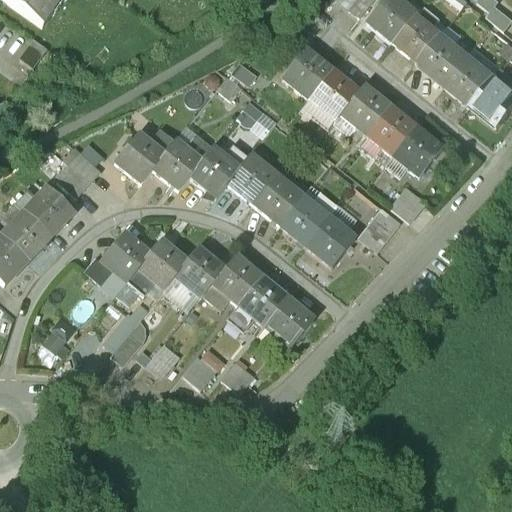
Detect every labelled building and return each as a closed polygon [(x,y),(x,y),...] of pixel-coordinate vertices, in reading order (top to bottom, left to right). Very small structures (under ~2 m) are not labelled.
[(1,0),(0,2),(39,30),(49,17),(46,15),(57,0),(1,0)] [(359,0),(348,14),(359,23),(377,0),(359,0)] [(413,20),(388,0),(386,0),(365,28),(390,49),(413,20)] [(458,16),(459,17),(468,7),(458,0),(443,0),(443,1),(460,14),(458,16)] [(485,23),(504,38),(511,27),(493,13),(498,8),(488,0),(483,0),(477,8),(489,18),(485,23)] [(478,14),(468,7),(459,17),(470,25),(478,14)] [(416,23),(413,20),(390,49),(416,69),(439,41),(447,32),(425,14),(416,23)] [(451,51),(439,41),(416,69),(443,91),(466,63),(472,55),(457,42),(451,51)] [(29,44),(15,62),(25,69),(23,73),(28,76),(44,54),(29,44)] [(329,77),(303,56),(280,84),(307,105),(329,77)] [(492,84),(466,63),(443,91),(469,112),(492,84)] [(492,84),(469,112),(495,133),(511,112),(511,100),(506,96),(511,89),(511,85),(499,75),(492,84)] [(356,98),(329,77),(307,105),(333,127),(338,120),(356,98)] [(387,113),(361,92),(356,98),(338,120),(364,142),(387,113)] [(413,134),(387,113),(364,142),(391,162),(413,134)] [(440,155),(413,134),(391,162),(417,184),(440,155)] [(162,161),(136,140),(113,168),(139,189),(150,175),(162,161)] [(183,155),(173,147),(162,161),(150,175),(176,196),(187,182),(199,168),(210,154),(195,141),(183,155)] [(236,175),(210,154),(199,168),(187,182),(214,203),(225,189),(236,175)] [(79,158),(70,167),(90,186),(99,178),(79,158)] [(274,182),(248,161),(236,175),(225,189),(251,211),(274,182)] [(70,167),(62,176),(82,195),(90,186),(70,167)] [(62,176),(53,185),(74,204),(82,195),(62,176)] [(301,203),(274,182),(251,211),(277,231),(301,203)] [(72,218),(45,193),(22,218),(48,243),(72,218)] [(389,213),(407,228),(424,209),(405,193),(389,213)] [(308,209),(301,203),(277,231),(305,252),(326,225),(336,212),(318,198),(308,209)] [(326,225),(305,252),(330,274),(353,245),(341,236),(351,224),(336,212),(326,225)] [(48,243),(22,218),(20,219),(13,213),(0,226),(0,227),(7,235),(0,241),(0,243),(25,267),(48,243)] [(380,214),(372,224),(391,239),(398,229),(380,214)] [(372,224),(364,234),(383,249),(391,239),(372,224)] [(356,241),(355,242),(375,258),(383,249),(364,234),(357,242),(356,241)] [(147,261),(121,240),(98,268),(110,277),(98,291),(114,304),(125,289),(135,276),(147,261)] [(25,267),(0,243),(0,290),(1,292),(25,267)] [(184,268),(158,247),(147,261),(135,276),(161,296),(172,283),(184,268)] [(222,276),(195,255),(184,268),(172,283),(199,304),(201,301),(222,276)] [(259,284),(233,262),(222,276),(201,301),(219,316),(228,305),(236,312),(259,284)] [(110,277),(98,268),(92,263),(80,276),(98,291),(110,277)] [(285,305),(259,284),(236,312),(225,324),(240,337),(251,324),(262,333),(285,305)] [(311,327),(285,305),(262,333),(288,355),(311,327)] [(144,318),(137,312),(128,324),(125,321),(102,350),(112,358),(127,339),(144,318)] [(58,355),(74,335),(61,325),(45,346),(58,355)] [(139,349),(127,339),(112,358),(108,362),(120,372),(139,349)] [(174,361),(162,350),(144,372),(156,382),(174,361)] [(213,378),(195,363),(180,380),(198,396),(213,378)] [(252,383),(234,368),(218,386),(237,401),(252,383)]
